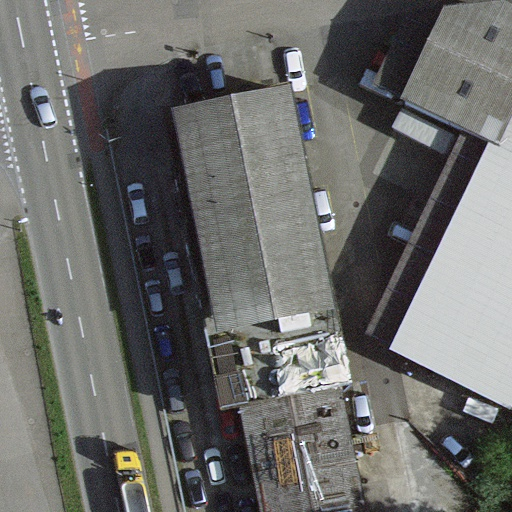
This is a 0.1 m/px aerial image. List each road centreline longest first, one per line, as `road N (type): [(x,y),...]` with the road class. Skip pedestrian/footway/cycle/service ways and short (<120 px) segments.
road 1 (secondary): [(21,58),(119,511)]
road 2 (residential): [(21,58),(326,0)]
